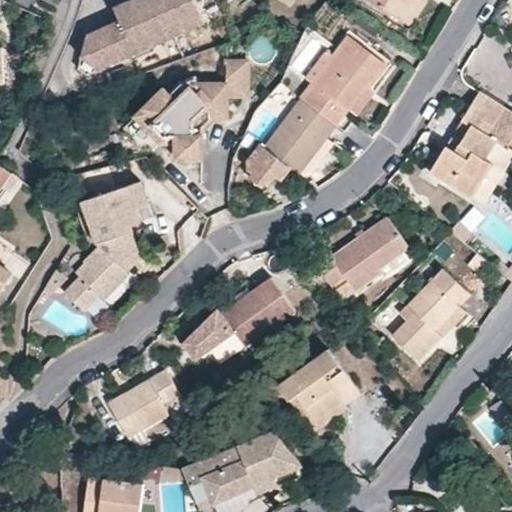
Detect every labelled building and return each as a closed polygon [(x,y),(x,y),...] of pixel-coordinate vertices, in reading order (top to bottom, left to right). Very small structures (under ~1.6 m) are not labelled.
[(131,0),(136,10),(119,17),(121,20),(89,34),(81,66),(99,70),(205,22),(195,0),(131,0)] [(130,0),(114,7),(119,17),(136,10),(131,0),(130,0)] [(368,0),(402,21),(414,0),(368,0)] [(414,0),(402,21),(411,26),(427,0),(414,0)] [(350,36),(333,58),(314,83),(302,99),(334,123),(347,107),(365,82),(381,60),(350,36)] [(306,77),(314,83),(333,58),(326,52),(306,77)] [(225,126),(224,97),(249,96),(249,56),(224,57),(224,89),(192,89),(188,93),(181,86),(170,100),(163,91),(142,112),(155,123),(151,126),(172,148),(171,161),(195,162),(197,137),(190,137),(209,126),(225,126)] [(89,74),(99,70),(81,66),(80,72),(89,74)] [(498,104),(506,91),(487,80),(479,93),(498,104)] [(376,91),(365,82),(347,107),(357,115),(376,91)] [(493,164),(486,159),(497,141),(507,147),(511,138),(511,112),(498,104),(479,93),(431,174),(471,198),(493,164)] [(334,123),(302,99),(249,168),(252,171),(249,176),(263,186),(266,182),(269,185),(276,174),(282,179),(293,167),(307,177),(335,142),(327,137),(336,125),(334,123)] [(12,175),(0,165),(0,190),(0,191),(12,175)] [(87,205),(90,214),(102,246),(104,250),(86,270),(88,271),(79,280),(82,282),(67,299),(85,316),(100,300),(104,304),(131,276),(127,272),(121,267),(138,249),(131,231),(141,228),(136,212),(147,208),(138,186),(87,205)] [(90,214),(83,216),(94,249),(102,246),(90,214)] [(409,246),(389,218),(331,259),(329,256),(316,265),(342,299),(379,273),(377,268),(409,246)] [(379,273),(384,277),(415,253),(409,246),(377,268),(379,273)] [(141,258),(138,249),(121,267),(127,272),(141,258)] [(0,262),(0,291),(14,272),(0,262)] [(470,292),(444,269),(409,306),(417,313),(408,321),(394,337),(419,360),(443,335),(437,329),(459,305),(470,292)] [(295,310),(272,278),(224,313),(220,308),(193,334),(206,351),(235,331),(246,345),(295,310)] [(437,329),(443,335),(466,311),(459,305),(437,329)] [(401,315),(408,321),(417,313),(409,306),(401,315)] [(193,334),(184,342),(195,359),(206,351),(193,334)] [(362,393),(328,351),(281,388),(292,403),(299,397),(319,422),(347,400),(349,403),(362,393)] [(179,392),(167,371),(109,404),(128,436),(168,413),(163,402),(179,392)] [(347,400),(319,422),(299,397),(292,403),(316,434),(352,407),(349,403),(347,400)] [(288,424),(278,428),(224,451),(182,470),(200,511),(208,508),(254,485),(271,479),(316,458),(288,424)] [(84,511),(138,511),(142,485),(89,477),(84,511)] [(208,508),(209,511),(237,511),(257,492),(274,485),(271,479),(254,485),(208,508)]
